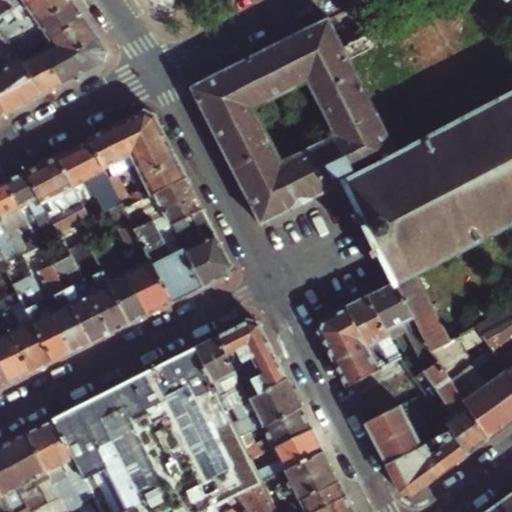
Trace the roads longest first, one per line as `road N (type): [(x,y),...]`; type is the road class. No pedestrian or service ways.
road 1 (residential): [(0,417),(267,284)]
road 2 (residential): [(267,284),(383,511)]
road 3 (residential): [(157,66),(267,284)]
road 4 (residential): [(157,66),(0,149)]
road 5 (residential): [(157,66),(287,0)]
